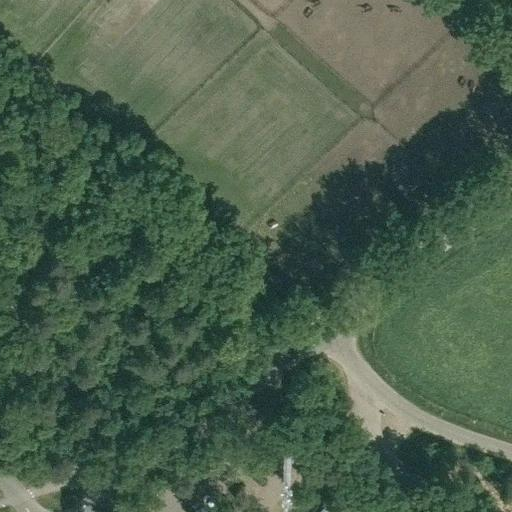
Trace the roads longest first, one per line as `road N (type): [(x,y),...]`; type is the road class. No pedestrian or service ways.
road 1 (unclassified): [(83,511),(321,324)]
road 2 (unclassified): [(321,324),(511,188)]
road 3 (unclassified): [(511,451),(439,429),(369,386)]
road 4 (unclassified): [(442,511),(378,447),(366,407),(369,386)]
